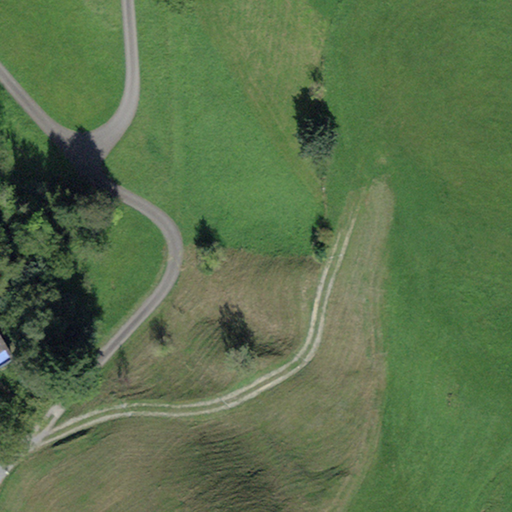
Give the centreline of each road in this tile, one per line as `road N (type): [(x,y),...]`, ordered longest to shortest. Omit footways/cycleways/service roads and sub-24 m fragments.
road 1 (track): [(31,434),(121,408),(205,407),(279,374),(315,336),(321,294),(372,168),(395,155),(408,162),(414,197),(386,258),(371,431),(336,511)]
road 2 (track): [(87,145),(100,178),(170,231),(174,271),(0,459)]
road 3 (track): [(127,0),(127,105),(105,137),(73,144),(0,72)]
